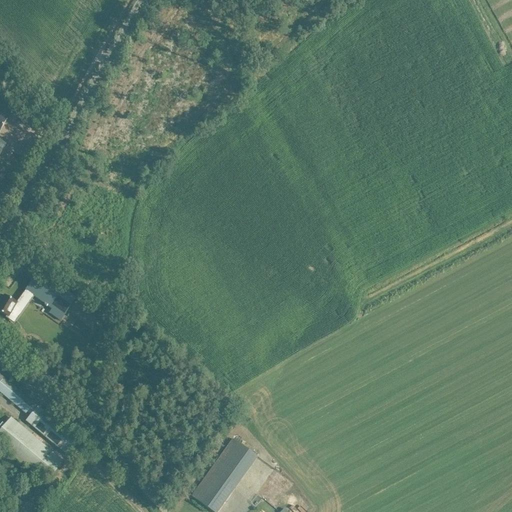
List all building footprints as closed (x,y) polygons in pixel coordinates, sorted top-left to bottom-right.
[(49,313),(61,321),(76,299),(39,272),(29,285),(36,290),(56,304),(49,313)] [(0,303),(0,312),(9,317),(13,310),(19,314),(36,290),(29,285),(17,302),(5,295),(0,303)] [(0,390),(31,415),(26,421),(68,456),(80,441),(38,407),(35,410),(31,407),(34,403),(0,374),(0,390)] [(11,417),(0,430),(0,444),(45,483),(63,461),(11,417)] [(192,497),(213,511),(218,511),(235,489),(258,457),(233,439),(192,497)] [(258,472),(248,489),(254,493),(264,475),(258,472)]
